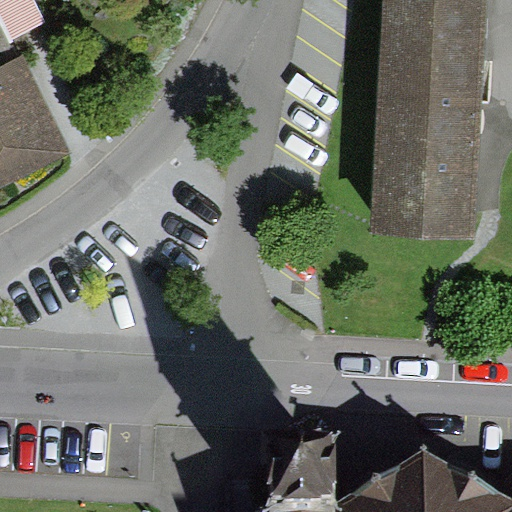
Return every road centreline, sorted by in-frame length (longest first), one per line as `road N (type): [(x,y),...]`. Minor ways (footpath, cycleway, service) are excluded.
road 1 (residential): [(235,399),(241,214),(266,88),(267,0)]
road 2 (residential): [(0,261),(124,170),(172,115),(243,0)]
road 3 (residential): [(235,399),(511,411)]
road 4 (residential): [(0,366),(157,376),(188,397),(235,399)]
